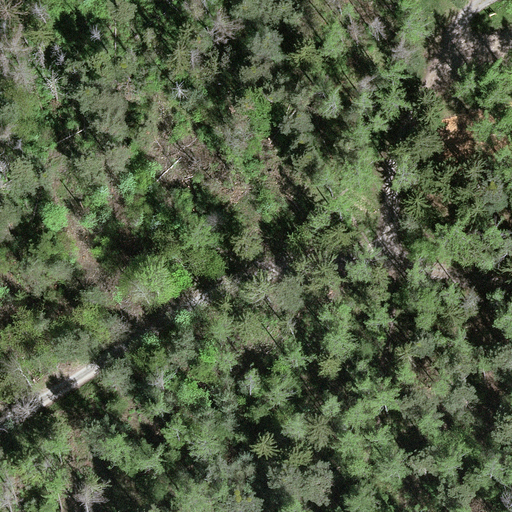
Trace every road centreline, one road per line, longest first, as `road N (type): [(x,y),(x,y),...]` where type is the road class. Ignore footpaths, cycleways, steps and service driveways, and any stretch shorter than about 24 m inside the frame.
road 1 (track): [(0,420),(232,281),(344,261),(511,286)]
road 2 (track): [(386,262),(396,149),(460,22),(485,0)]
